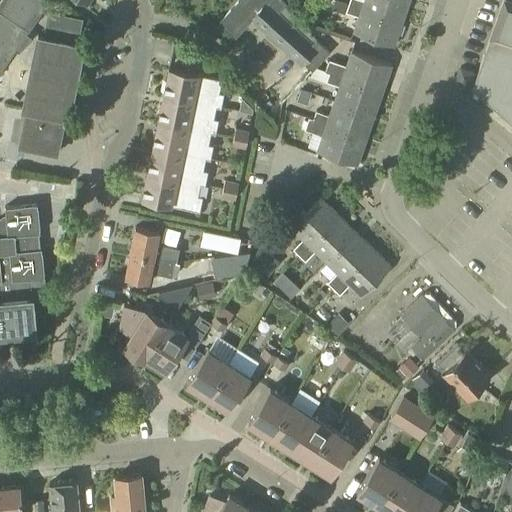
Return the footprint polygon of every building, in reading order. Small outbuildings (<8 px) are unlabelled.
[(0,0),(0,71),(49,0),(0,0)] [(237,0),(218,22),(235,37),(251,20),(301,65),(304,63),(312,71),(330,52),(316,39),(309,33),(311,30),(284,6),(287,3),(282,0),(237,0)] [(402,22),(409,0),(364,0),(365,0),(363,0),(349,0),(348,4),(402,22)] [(511,0),(503,0),(472,87),(474,88),(511,122),(511,0)] [(394,45),(402,22),(348,4),(346,12),(359,17),(354,32),(394,45)] [(79,37),(83,18),(48,10),(44,29),(41,29),(24,110),(25,110),(17,147),(58,155),(66,119),(83,37),(79,37)] [(325,69),(383,89),(392,64),(351,50),(346,66),(328,60),(325,69)] [(468,87),(474,73),(460,67),(455,81),(468,87)] [(163,95),(221,107),(224,93),(219,92),(222,79),(168,68),(163,95)] [(374,114),(383,89),(325,69),(324,72),(329,73),(326,81),(339,86),(334,100),(374,114)] [(221,108),(221,107),(163,95),(158,121),(215,133),(218,119),(214,118),(216,107),(221,108)] [(241,98),(238,110),(251,113),(252,109),(241,98)] [(366,138),(374,114),(334,100),(328,115),(316,110),(313,119),(309,117),(308,118),(366,138)] [(357,163),(366,138),(308,118),(304,130),(321,136),(317,149),(357,163)] [(215,133),(158,121),(152,147),(210,159),(213,144),(209,144),(211,132),(215,133)] [(248,139),(250,131),(235,128),(233,136),(248,139)] [(248,139),(233,136),(232,145),(247,148),(248,139)] [(210,159),(152,147),(147,173),(204,185),(207,170),(203,170),(205,158),(210,159)] [(204,185),(147,173),(141,199),(199,211),(202,196),(198,195),(201,184),(204,185)] [(239,183),(225,179),(223,188),(238,191),(239,183)] [(223,188),(221,196),(236,200),(238,191),(223,188)] [(298,254),(337,214),(319,196),(290,226),(302,239),(293,249),(298,254)] [(0,331),(35,329),(32,302),(46,300),(44,276),(42,247),(40,248),(38,232),(40,232),(37,203),(5,206),(6,214),(3,214),(0,216),(0,331)] [(325,261),(354,230),(337,214),(298,254),(305,261),(315,251),(325,261)] [(135,227),(129,252),(175,261),(178,249),(156,244),(158,232),(135,227)] [(332,287),(372,247),(354,230),(325,261),(337,272),(327,282),(332,287)] [(372,247),(332,287),(340,294),(349,284),(360,295),(389,265),(372,247)] [(129,252),(124,277),(148,282),(150,270),(161,272),(172,274),(175,261),(129,252)] [(209,259),(214,280),(242,273),(247,254),(209,259)] [(180,287),(173,298),(180,302),(191,285),(180,287)] [(424,293),(421,296),(401,315),(421,336),(418,339),(411,345),(423,357),(453,328),(455,325),(455,321),(429,293),(424,293)] [(331,297),(320,308),(342,328),(353,316),(331,297)] [(142,359),(166,322),(145,309),(144,310),(124,305),(119,328),(129,334),(121,346),(142,359)] [(198,316),(186,335),(187,336),(197,342),(209,323),(198,316)] [(213,316),(209,323),(221,331),(226,323),(213,316)] [(166,322),(142,359),(143,360),(144,358),(164,371),(187,336),(166,322)] [(411,345),(418,338),(411,331),(400,342),(406,349),(410,345),(411,345)] [(466,395),(487,374),(456,342),(434,363),(466,395)] [(258,355),(271,363),(276,355),(263,347),(258,355)] [(206,397),(228,362),(207,349),(185,383),(206,397)] [(341,366),(348,353),(343,350),(335,362),(341,366)] [(357,359),(348,353),(341,366),(349,371),(357,359)] [(288,363),(276,355),(271,363),(283,371),(288,363)] [(408,379),(420,368),(409,356),(397,367),(402,372),(408,379)] [(228,362),(206,397),(227,410),(249,375),(228,362)] [(420,368),(408,379),(423,395),(430,389),(437,382),(422,366),(420,368)] [(268,436),(290,401),(269,388),(247,423),(268,436)] [(419,405),(403,395),(388,419),(404,429),(419,405)] [(288,449),(310,414),(290,401),(268,436),(288,449)] [(375,428),(379,421),(366,413),(362,420),(375,428)] [(308,462),(330,427),(310,414),(288,449),(308,462)] [(440,436),(446,440),(453,428),(448,425),(440,436)] [(330,427),(308,462),(329,475),(351,440),(330,427)] [(453,428),(446,440),(454,445),(461,433),(453,428)] [(481,452),(476,468),(489,472),(494,456),(481,452)] [(355,491),(377,505),(399,470),(378,457),(355,491)] [(377,505),(387,511),(400,511),(419,483),(399,470),(377,505)] [(111,511),(142,511),(143,511),(140,474),(114,476),(116,495),(110,496),(111,511)] [(74,481),(47,484),(49,511),(77,511),(74,481)] [(449,511),(454,505),(419,483),(400,511),(449,511)] [(0,487),(0,511),(21,511),(19,486),(0,487)] [(245,511),(249,507),(228,493),(223,501),(209,495),(202,511),(245,511)] [(474,511),(470,509),(459,503),(453,511),(474,511)]
